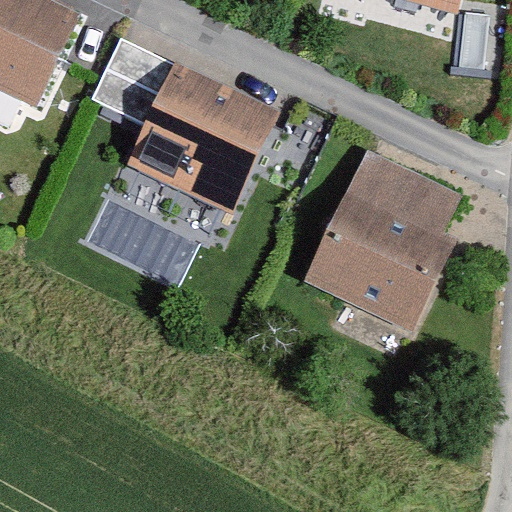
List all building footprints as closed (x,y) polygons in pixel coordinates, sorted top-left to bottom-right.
[(44,0),(0,0),(0,88),(38,107),(82,18),(44,0)] [(406,0),(460,15),(463,0),(406,0)] [(147,51),(122,39),(102,81),(94,99),(148,124),(143,134),(128,166),(236,217),(284,116),(147,51)] [(0,120),(17,129),(28,106),(0,91),(0,120)] [(368,151),(366,150),(305,283),(345,301),(413,332),(454,241),(445,238),(465,195),(376,154),(368,151)]
